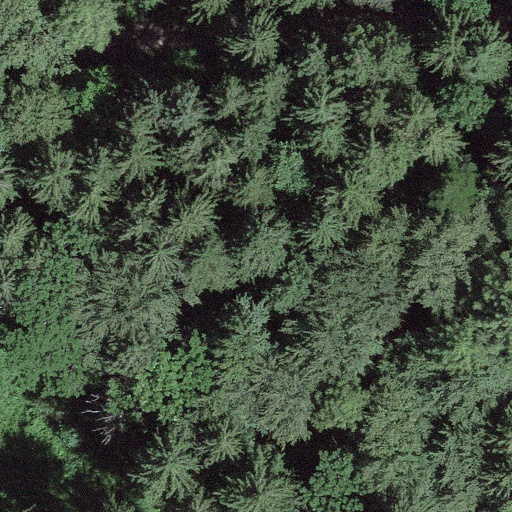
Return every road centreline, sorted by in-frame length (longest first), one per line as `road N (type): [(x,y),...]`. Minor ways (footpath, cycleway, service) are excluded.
road 1 (track): [(511,278),(453,241),(141,150),(0,131)]
road 2 (track): [(511,32),(263,26),(0,46)]
